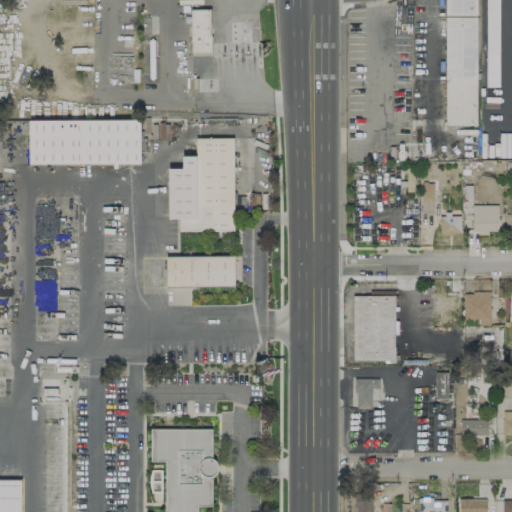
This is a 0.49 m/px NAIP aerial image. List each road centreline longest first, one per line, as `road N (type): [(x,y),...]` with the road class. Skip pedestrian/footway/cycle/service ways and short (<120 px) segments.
road 1 (primary): [(292,0),(300,243),(310,254)]
road 2 (primary): [(310,254),(320,243),(321,0)]
road 3 (primary): [(312,511),(310,254)]
road 4 (residential): [(310,267),(511,262)]
road 5 (residential): [(312,465),(511,465)]
